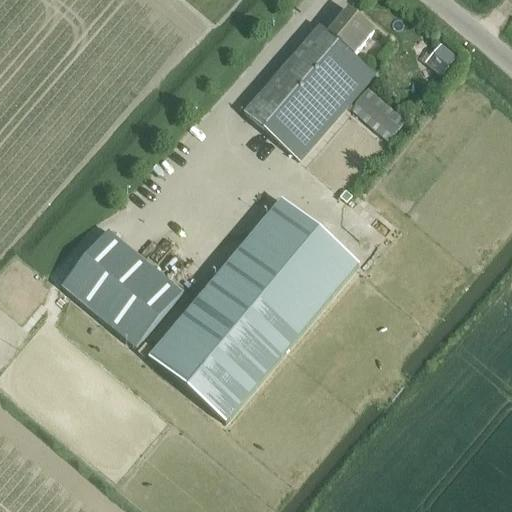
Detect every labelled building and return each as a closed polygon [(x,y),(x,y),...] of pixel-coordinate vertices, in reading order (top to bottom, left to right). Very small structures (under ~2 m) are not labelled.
[(375,78),(354,60),(374,36),(348,15),(329,37),(324,33),(284,81),(249,122),(300,166),(375,78)] [(440,48),(425,67),(441,79),(456,61),(440,48)] [(356,108),(393,140),(406,125),(369,92),(356,108)] [(345,195),(340,201),(346,207),(351,201),(345,195)] [(148,364),(225,429),(359,270),(282,205),(148,364)] [(62,291),(136,352),(182,297),(109,236),(62,291)]
